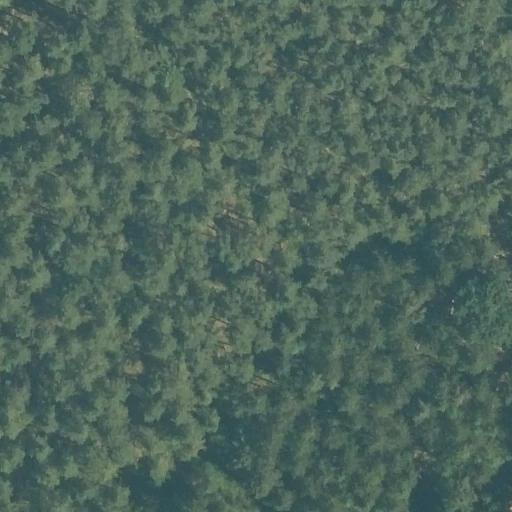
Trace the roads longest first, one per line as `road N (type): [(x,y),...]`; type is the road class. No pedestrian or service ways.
road 1 (track): [(167,0),(322,253)]
road 2 (track): [(322,253),(208,431)]
road 3 (track): [(511,200),(354,236),(322,253)]
